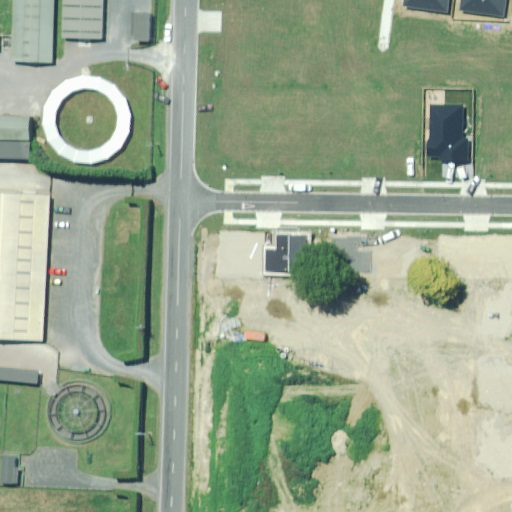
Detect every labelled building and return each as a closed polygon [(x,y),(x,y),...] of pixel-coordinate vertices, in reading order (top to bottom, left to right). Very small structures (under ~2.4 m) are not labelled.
[(57,0),(10,0),(8,59),(55,61),(57,0)] [(109,39),(110,0),(70,0),(69,38),(109,39)] [(403,0),(403,4),(449,12),(450,0),(403,0)] [(459,0),(458,8),(504,16),(506,0),(459,0)] [(158,13),(144,13),(143,41),(157,41),(158,13)] [(380,83),(342,84),(342,95),(348,95),(349,135),(381,134),(380,83)] [(463,105),(431,105),(430,156),(442,156),(442,160),(467,161),(467,140),(463,140),(463,105)] [(38,141),(40,141),(40,118),(3,117),(3,140),(0,140),(0,158),(37,160),(38,141)] [(0,336),(45,339),(52,194),(0,191),(0,336)] [(47,371),(0,366),(0,380),(46,384),(47,371)] [(25,484),(26,457),(9,456),(8,484),(25,484)]
